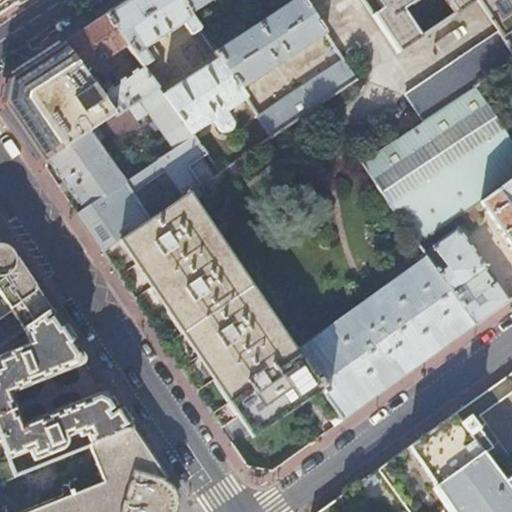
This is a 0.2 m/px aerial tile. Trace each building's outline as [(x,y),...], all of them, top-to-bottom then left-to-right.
[(0,0),(0,13),(19,0),(0,0)] [(190,15),(179,0),(129,0),(106,15),(140,63),(142,66),(143,68),(152,63),(144,51),(184,24),(191,34),(199,29),(190,15)] [(212,0),(179,0),(190,15),(212,0)] [(325,34),(301,0),(293,0),(214,52),(218,57),(240,89),(325,34)] [(474,0),(374,0),(382,10),(373,15),(398,51),(474,0)] [(511,0),(478,0),(500,32),(503,38),(511,32),(511,0)] [(140,63),(106,15),(85,29),(64,43),(95,88),(116,117),(158,89),(143,68),(142,66),(105,90),(91,71),(122,50),(134,67),(140,63)] [(511,60),(511,50),(503,38),(500,32),(405,95),(422,121),(474,86),(511,60)] [(3,106),(22,134),(61,108),(62,109),(95,88),(64,43),(7,80),(3,106)] [(162,95),(191,135),(212,121),(220,131),(221,132),(223,133),(225,133),(227,133),(229,132),(231,131),(232,129),(233,126),(233,124),(232,121),(226,112),(246,98),(240,89),(218,57),(162,95)] [(258,116),(272,136),(356,79),(343,60),(258,116)] [(511,140),(474,86),(422,121),(361,162),(418,243),(460,214),(468,225),(480,216),(473,205),(480,201),(511,245),(511,140)] [(22,134),(42,164),(47,161),(116,117),(95,88),(62,109),(61,108),(22,134)] [(156,161),(192,137),(191,135),(162,95),(158,89),(116,117),(47,161),(67,188),(83,209),(124,183),(96,143),(107,134),(113,141),(138,126),(135,120),(146,113),(163,138),(148,148),(156,161)] [(184,195),(189,192),(200,184),(197,181),(204,176),(197,166),(190,170),(187,166),(205,155),(192,137),(156,161),(124,183),(83,209),(76,214),(93,238),(101,250),(148,219),(132,194),(165,172),(182,196),(184,195)] [(430,260),(427,255),(356,306),(296,349),(189,192),(184,195),(294,357),(359,311),(430,260)] [(101,250),(221,428),(237,417),(249,434),(318,386),(321,390),(340,417),(402,372),(359,311),(294,357),(184,195),(182,196),(148,219),(101,250)] [(459,227),(424,252),(427,255),(430,260),(474,321),(476,325),(510,301),(459,227)] [(0,296),(23,331),(50,311),(11,253),(10,252),(9,250),(7,249),(5,248),(4,247),(1,246),(0,245),(0,296)] [(402,372),(474,321),(430,260),(359,311),(402,372)] [(86,363),(50,311),(24,330),(29,344),(0,356),(0,440),(8,462),(29,453),(33,463),(64,451),(65,450),(66,448),(67,446),(68,445),(68,443),(66,439),(78,434),(79,438),(86,436),(89,447),(131,430),(105,392),(21,427),(8,395),(86,363)] [(405,376),(476,325),(474,321),(402,372),(340,417),(342,421),(405,376)] [(511,392),(511,372),(503,379),(511,392)] [(479,416),(511,392),(503,379),(469,403),(479,416)] [(318,386),(249,434),(252,438),(321,390),(318,386)] [(511,511),(511,463),(507,456),(492,467),(482,453),(489,449),(477,432),(485,426),(479,416),(469,403),(454,415),(452,413),(405,447),(406,448),(315,511),(511,511)] [(0,511),(174,511),(175,511),(176,509),(176,507),(176,504),(176,501),(176,498),(175,495),(174,493),(172,490),(171,488),(170,488),(168,486),(166,485),(163,483),(164,479),(131,430),(89,447),(15,478),(8,462),(0,440),(0,511)]
